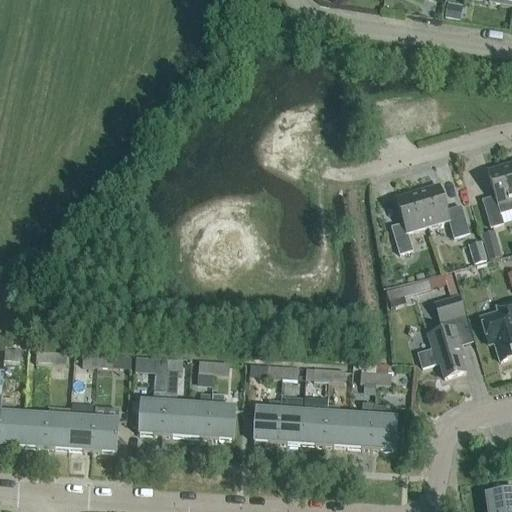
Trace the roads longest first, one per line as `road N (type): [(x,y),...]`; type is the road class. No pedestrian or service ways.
road 1 (residential): [(302,0),(300,8),(511,45)]
road 2 (residential): [(434,511),(453,427),(511,409)]
road 3 (residential): [(50,502),(194,511)]
road 4 (residential): [(511,132),(374,172)]
